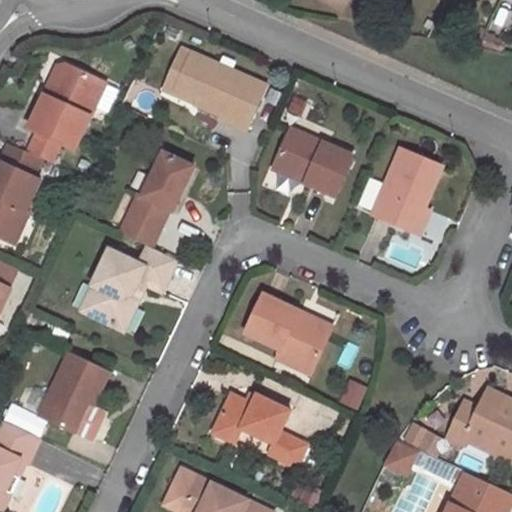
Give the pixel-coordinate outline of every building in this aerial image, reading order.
[(167,100),(202,115),(205,109),(208,103),(183,91),(198,58),(188,54),(167,100)] [(273,91),(198,58),(183,91),(208,103),(205,109),(230,120),(227,127),(252,138),(273,91)] [(56,98),(73,65),(67,62),(51,96),(56,98)] [(80,150),(112,84),(73,65),(56,98),(51,96),(35,129),(44,133),(66,144),(80,150)] [(44,133),(34,153),(57,163),(66,144),(44,133)] [(361,160),(298,135),(284,172),(315,184),(313,188),(313,189),(345,201),(361,160)] [(3,161),(34,175),(42,158),(11,144),(3,161)] [(177,215),(199,169),(169,155),(147,201),(142,199),(133,217),(165,232),(174,214),(177,215)] [(407,156),(378,221),(418,239),(419,240),(430,215),(448,174),(407,156)] [(0,159),(0,235),(17,243),(31,213),(28,211),(42,179),(34,175),(3,161),(0,159)] [(282,178),(313,189),(313,188),(315,184),(284,172),(282,178)] [(425,242),(436,218),(430,215),(419,240),(425,242)] [(139,301),(145,287),(169,298),(185,265),(155,251),(147,269),(118,255),(101,291),(109,295),(97,320),(131,336),(144,310),(139,301)] [(0,280),(20,289),(28,271),(0,258),(0,280)] [(0,332),(20,289),(0,280),(0,332)] [(101,291),(89,316),(97,320),(109,295),(101,291)] [(274,298),(256,337),(290,353),(291,354),(287,362),(321,378),(338,341),(306,325),(310,316),(274,298)] [(343,332),(310,316),(306,325),(338,341),(343,332)] [(77,357),(47,420),(84,437),(98,409),(102,411),(119,377),(77,357)] [(473,368),(472,401),(490,402),(492,368),(473,368)] [(511,402),(495,395),(491,404),(511,413),(511,402)] [(263,408),(241,398),(223,437),(245,448),(252,434),(284,449),(290,437),(300,416),(267,400),(263,408)] [(511,413),(491,404),(488,413),(473,407),(457,444),(472,451),(474,445),(511,462),(511,413)] [(441,455),(448,436),(411,423),(404,443),(441,455)] [(16,494),(30,464),(34,466),(37,467),(49,442),(10,424),(0,445),(0,507),(9,511),(11,511),(19,496),(16,494)] [(317,449),(290,437),(284,449),(280,459),(307,472),(317,449)] [(414,472),(423,454),(405,446),(396,464),(414,472)] [(416,479),(426,456),(423,454),(414,472),(396,464),(394,468),(416,479)] [(30,464),(16,494),(19,496),(34,466),(30,464)] [(253,511),(257,504),(190,472),(175,500),(192,508),(199,511),(253,511)] [(508,511),(461,489),(450,511),(508,511)] [(199,511),(192,508),(175,500),(172,507),(181,511),(199,511)]
